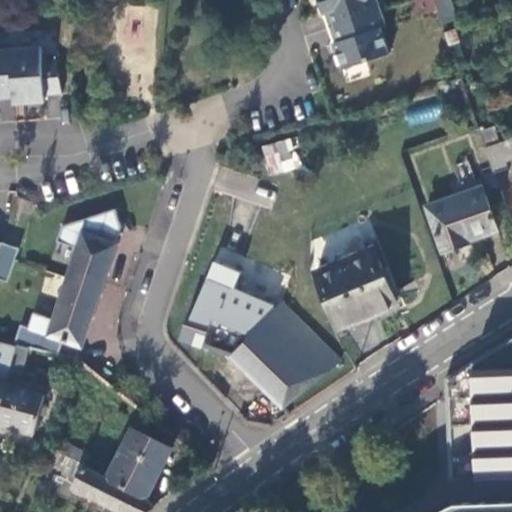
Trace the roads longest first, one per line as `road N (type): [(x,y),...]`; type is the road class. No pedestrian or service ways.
road 1 (residential): [(186,124),(197,177),(150,325),(152,345),(262,467)]
road 2 (secondary): [(262,467),(511,303)]
road 3 (residential): [(186,124),(286,91),(294,54),(279,0)]
road 4 (residential): [(0,158),(72,157),(186,124)]
